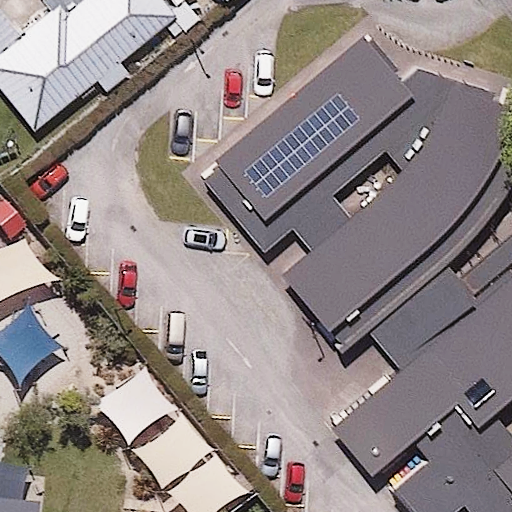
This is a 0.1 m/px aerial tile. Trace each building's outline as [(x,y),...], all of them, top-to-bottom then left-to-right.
[(176,11),(167,0),(65,0),(22,34),(0,3),(0,81),(32,122),(176,11)] [(400,74),(362,29),(277,100),(192,171),(259,250),(286,228),(308,253),(281,276),(337,342),(474,221),(502,181),(511,156),(511,91),(413,64),(400,74)] [(0,296),(1,296),(5,294),(9,292),(13,290),(17,289),(22,288),(26,286),(31,286),(35,285),(39,285),(44,285),(48,285),(58,285),(0,210),(0,296)] [(511,226),(458,273),(446,263),(375,327),(399,356),(331,413),(366,454),(401,425),(422,450),(387,479),(414,511),(437,511),(455,497),(467,511),(511,511),(511,422),(510,424),(487,397),(511,375),(511,226)] [(206,445),(176,407),(129,446),(159,483),(206,445)] [(210,452),(164,490),(182,511),(214,511),(242,490),(210,452)] [(0,511),(28,511),(29,502),(0,500),(0,511)]
